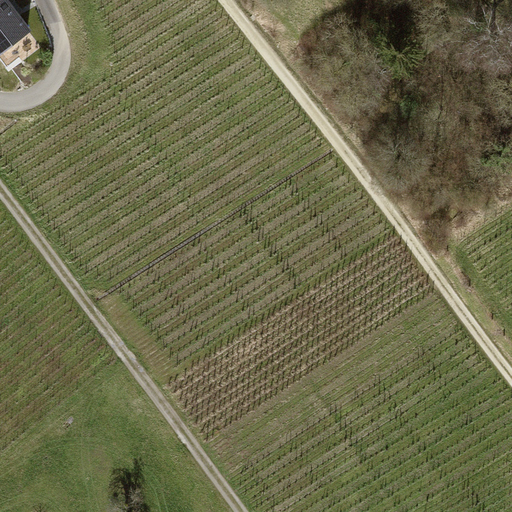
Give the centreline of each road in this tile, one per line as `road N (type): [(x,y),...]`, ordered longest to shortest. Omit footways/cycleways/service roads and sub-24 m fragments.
road 1 (track): [(233,0),(511,372)]
road 2 (track): [(241,511),(0,189)]
road 3 (residential): [(0,100),(30,98),(62,68),(62,38),(46,0)]
